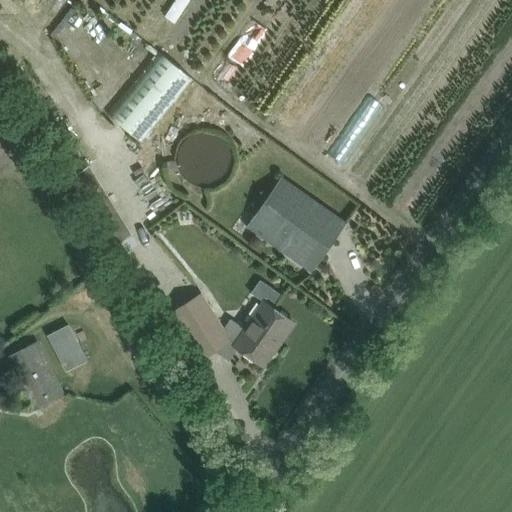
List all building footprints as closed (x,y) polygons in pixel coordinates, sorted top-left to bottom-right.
[(157,52),(106,115),(141,142),(191,79),(157,52)] [(177,163),(182,151),(154,140),(149,152),(177,163)] [(90,164),(69,178),(112,246),(133,233),(90,164)] [(312,272),(346,223),(281,177),(246,226),(312,272)] [(0,250),(0,293),(28,274),(7,245),(0,250)] [(84,279),(72,289),(94,316),(106,306),(84,279)] [(201,293),(170,312),(200,359),(217,349),(230,340),(223,329),(201,293)] [(230,340),(217,349),(231,359),(238,347),(263,365),(274,349),(270,346),(289,319),(273,308),(264,302),(246,328),(231,318),(223,329),(230,340)] [(69,324),(47,335),(47,336),(65,371),(87,360),(69,325),(69,324)] [(34,410),(65,395),(37,341),(7,357),(34,410)]
